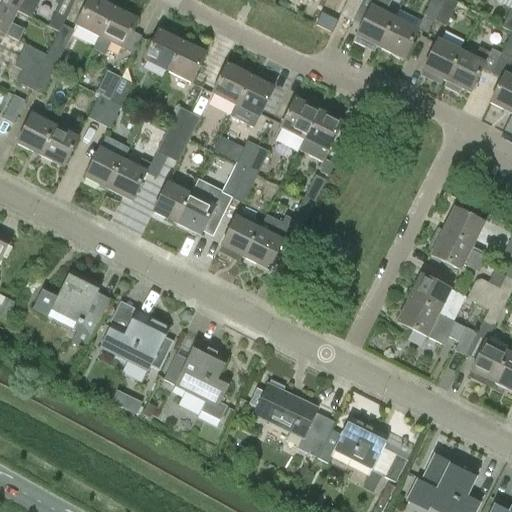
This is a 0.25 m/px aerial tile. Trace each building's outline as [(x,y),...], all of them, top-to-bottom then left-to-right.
[(0,0),(0,4),(16,12),(30,19),(36,7),(22,0),(0,0)] [(48,28),(58,33),(59,33),(62,27),(75,0),(56,0),(55,4),(59,6),(48,28)] [(88,0),(75,26),(99,38),(114,9),(95,0),(88,0)] [(361,0),(347,0),(339,17),(350,22),(361,0)] [(364,48),(367,43),(379,49),(394,20),(381,13),(382,10),(386,12),(391,0),(362,0),(351,22),(360,26),(355,37),(356,37),(353,43),(364,48)] [(431,0),(423,17),(434,22),(445,0),(431,0)] [(445,28),(457,4),(448,0),(445,0),(434,22),(445,28)] [(16,12),(0,4),(0,33),(5,36),(18,43),(24,31),(10,24),(16,12)] [(511,6),(501,29),(511,34),(511,33),(511,6)] [(104,56),(110,44),(132,55),(141,37),(131,32),(137,21),(114,9),(99,38),(93,51),(104,56)] [(394,20),(379,49),(402,61),(417,32),(394,20)] [(169,37),(158,31),(144,61),(167,72),(182,43),(184,39),(171,33),(169,37)] [(511,62),(511,61),(511,60),(511,33),(511,34),(502,54),(501,56),(500,57),(511,62)] [(432,82),(434,77),(445,82),(460,53),(437,42),(422,71),(420,76),(432,82)] [(182,43),(167,72),(191,84),(205,55),(182,43)] [(64,51),(52,45),(46,56),(47,57),(42,68),(53,73),(64,51)] [(47,57),(46,56),(24,46),(19,56),(42,68),(47,57)] [(460,53),(445,82),(446,83),(443,88),(458,95),(460,90),(469,94),(481,71),(491,76),(501,56),(500,56),(501,54),(492,49),(490,54),(479,49),(473,60),(460,53)] [(21,71),(16,83),(31,90),(42,68),(19,56),(14,67),(21,71)] [(212,95),(235,107),(250,77),(227,66),(212,95)] [(42,68),(31,90),(42,96),(53,73),(42,68)] [(95,95),(99,97),(110,102),(121,80),(107,72),(95,95)] [(501,81),(489,104),(511,116),(511,79),(504,76),(503,75),(501,81)] [(253,129),(273,89),(250,77),(235,107),(230,117),(253,129)] [(121,80),(110,102),(121,108),(132,85),(121,80)] [(13,126),(25,103),(14,97),(2,120),(13,126)] [(110,102),(99,97),(88,119),(98,124),(110,102)] [(305,105),(294,100),(280,129),(303,141),(317,111),(320,107),(307,101),(305,105)] [(121,108),(110,102),(98,124),(109,130),(121,108)] [(178,136),(189,113),(178,108),(167,131),(178,136)] [(317,111),(303,141),(327,152),(341,123),(317,111)] [(189,113),(178,136),(188,142),(200,119),(189,113)] [(40,157),(55,128),(31,116),(17,145),(40,157)] [(55,128),(40,157),(64,169),(78,140),(55,128)] [(178,136),(167,131),(156,153),(167,159),(178,136)] [(188,142),(178,136),(167,159),(177,164),(188,142)] [(108,192),(123,162),(129,150),(105,138),(84,180),(108,192)] [(246,171),(257,148),(246,142),(235,165),(246,171)] [(302,146),(298,154),(321,165),(326,157),(302,146)] [(257,148),(246,171),(257,176),(268,153),(257,148)] [(123,162),(108,192),(132,203),(146,174),(123,162)] [(325,162),(319,174),(328,179),(334,167),(325,162)] [(200,238),(214,209),(221,195),(231,200),(246,171),(235,165),(221,194),(197,182),(190,196),(176,226),(200,238)] [(257,176),(246,171),(231,200),(242,205),(257,176)] [(326,182),(315,176),(303,200),(315,205),(326,182)] [(153,214),(176,226),(190,196),(167,185),(153,214)] [(244,259),(268,271),(292,222),(304,228),(315,205),(303,200),(292,221),(284,217),(281,224),(266,216),(258,230),(259,230),(244,259)] [(454,210),(442,233),(442,234),(471,248),(483,225),(454,210)] [(232,260),(235,255),(244,259),(259,230),(258,230),(235,219),(221,248),(218,253),(232,260)] [(430,246),(435,249),(430,257),(459,272),(464,263),(466,264),(464,267),(478,274),(486,258),(482,257),(483,254),(471,248),(442,234),(442,233),(438,231),(430,246)] [(0,263),(11,242),(0,236),(0,263)] [(511,263),(511,238),(499,262),(510,267),(511,263)] [(70,271),(58,296),(42,288),(31,311),(76,334),(70,345),(84,352),(101,319),(88,312),(101,287),(70,271)] [(421,277),(409,301),(437,315),(453,323),(461,305),(469,309),(471,303),(488,311),(493,301),(471,289),(466,299),(449,291),(421,277)] [(511,281),(505,278),(498,290),(499,290),(493,301),(505,306),(511,291),(511,281)] [(481,281),(474,282),(471,289),(493,301),(499,290),(498,290),(481,281)] [(25,292),(32,295),(36,288),(29,284),(25,292)] [(0,296),(0,316),(7,320),(15,303),(0,296)] [(465,357),(476,335),(453,323),(437,315),(409,301),(397,324),(443,347),(447,338),(458,343),(454,352),(465,357)] [(482,323),(494,329),(505,306),(493,301),(488,311),(482,323)] [(169,330),(136,313),(126,333),(111,325),(99,349),(147,373),(169,330)] [(195,343),(186,361),(176,356),(163,381),(205,402),(200,413),(220,423),(227,408),(219,405),(230,382),(219,376),(228,359),(195,343)] [(494,384),(509,355),(485,343),(470,372),(471,373),(468,378),(482,385),(485,380),(494,384)] [(511,356),(509,355),(494,384),(511,393),(511,356)] [(268,386),(266,386),(263,393),(255,390),(248,405),(255,409),(252,415),(302,439),(297,450),(316,459),(331,430),(334,424),(315,415),(317,410),(282,393),(284,388),(270,382),(268,386)] [(142,405),(130,399),(124,409),(136,416),(142,405)] [(148,404),(142,415),(149,419),(155,408),(148,404)] [(349,420),(341,436),(331,430),(316,459),(326,464),(332,452),(371,472),(364,484),(375,489),(381,477),(390,482),(388,486),(395,490),(397,486),(395,484),(407,462),(382,449),(387,439),(349,420)] [(428,511),(430,509),(436,511),(477,511),(483,501),(468,494),(477,475),(435,454),(422,479),(417,477),(405,502),(423,511),(428,511)] [(295,480),(302,484),(307,472),(301,469),(295,480)] [(319,495),(306,488),(301,498),(314,505),(319,495)] [(371,511),(383,511),(390,499),(381,494),(371,511)] [(511,511),(511,505),(511,509),(497,501),(491,511),(511,511)]
